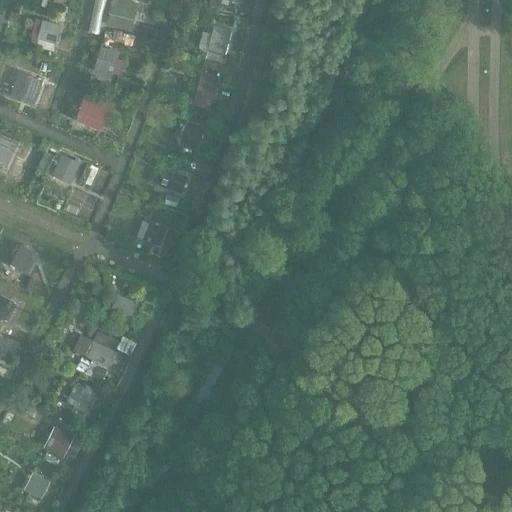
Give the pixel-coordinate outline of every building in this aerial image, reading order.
[(113,0),(106,23),(130,30),(139,2),(133,0),(113,0)] [(30,43),(56,48),(62,23),(36,17),(30,43)] [(226,54),(233,29),(215,24),(208,49),(226,54)] [(94,69),(118,76),(124,51),(101,45),(94,69)] [(214,99),(220,78),(201,73),(195,94),(214,99)] [(18,75),(13,90),(36,98),(42,83),(18,75)] [(0,92),(9,95),(12,83),(0,79),(0,92)] [(88,95),(77,119),(93,126),(103,102),(88,95)] [(201,116),(200,122),(211,125),(212,118),(201,116)] [(194,129),(189,151),(204,155),(209,132),(194,129)] [(0,143),(0,164),(6,168),(14,150),(0,143)] [(79,161),(58,151),(47,174),(68,184),(79,161)] [(163,164),(157,184),(183,192),(189,173),(163,164)] [(147,219),(140,235),(157,242),(163,225),(147,219)] [(27,274),(38,253),(21,244),(9,265),(27,274)] [(130,318),(137,303),(117,294),(110,310),(130,318)] [(0,317),(7,321),(16,303),(0,295),(0,317)] [(132,353),(137,341),(124,336),(119,348),(132,353)] [(107,367),(115,351),(94,341),(86,357),(107,367)] [(88,411),(96,394),(74,384),(67,400),(88,411)] [(64,459),(75,439),(55,429),(45,449),(64,459)] [(31,479),(26,489),(40,497),(48,482),(38,476),(34,482),(31,479)]
